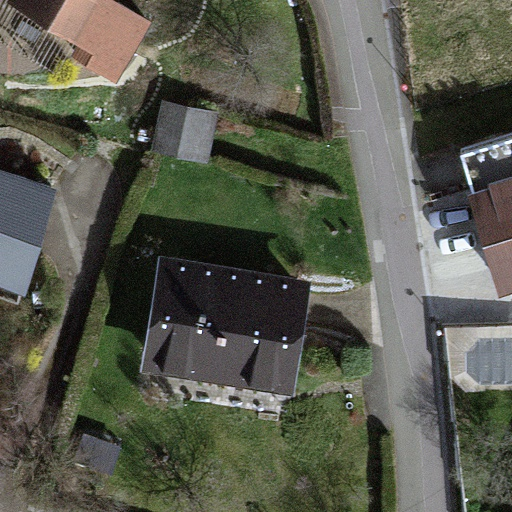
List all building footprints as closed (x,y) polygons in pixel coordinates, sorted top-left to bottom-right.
[(20,0),(84,37),(105,0),(20,0)] [(166,99),(157,140),(197,149),(206,108),(166,99)] [(511,130),(459,146),(473,193),(502,286),(510,284),(511,283),(511,130)] [(50,184),(0,169),(0,276),(21,282),(50,184)] [(502,286),(473,193),(444,202),(476,308),(505,299),(502,286)] [(166,263),(151,356),(283,377),(298,284),(166,263)]
